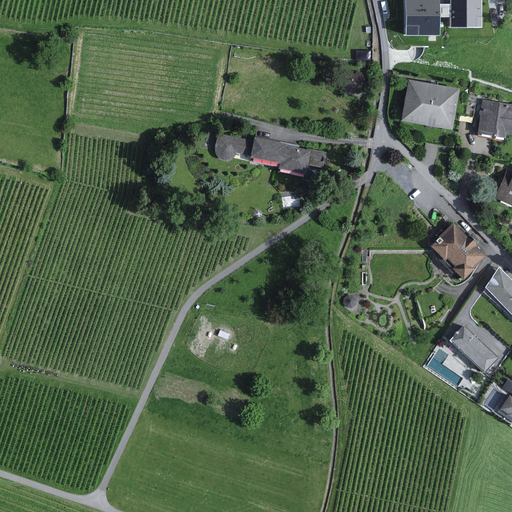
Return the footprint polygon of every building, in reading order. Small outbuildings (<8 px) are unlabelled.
[(439,0),(404,0),(405,35),(440,35),(439,0)] [(481,0),(450,0),(451,28),(482,28),(481,0)] [(362,75),(343,73),(341,93),(356,95),(357,92),(360,92),(362,75)] [(457,89),(408,81),(399,121),(449,129),(453,113),(457,89)] [(453,113),(478,117),(481,99),(483,85),(458,81),(457,89),(453,113)] [(511,104),(481,99),(478,117),(475,134),(504,139),(505,134),(511,135),(511,104)] [(235,153),(238,138),(217,134),(214,150),(214,153),(216,157),(218,159),(220,160),(224,161),(227,161),(230,160),(232,159),(234,156),(235,153)] [(285,144),(252,137),(252,141),(249,156),(248,158),(277,164),(276,169),(304,174),(306,165),(309,151),(284,146),(285,144)] [(252,141),(238,138),(235,153),(249,156),(252,141)] [(309,149),(309,151),(306,165),(311,166),(311,167),(323,169),(326,152),(309,149)] [(511,172),(511,173),(505,170),(493,198),(511,206),(511,172)] [(465,237),(451,223),(428,247),(462,280),(485,257),(474,246),(477,244),(467,235),(465,237)] [(511,281),(498,266),(483,288),(511,316),(511,281)] [(462,325),(448,341),(483,373),(497,357),(462,325)] [(511,397),(508,395),(498,410),(511,419),(511,397)]
